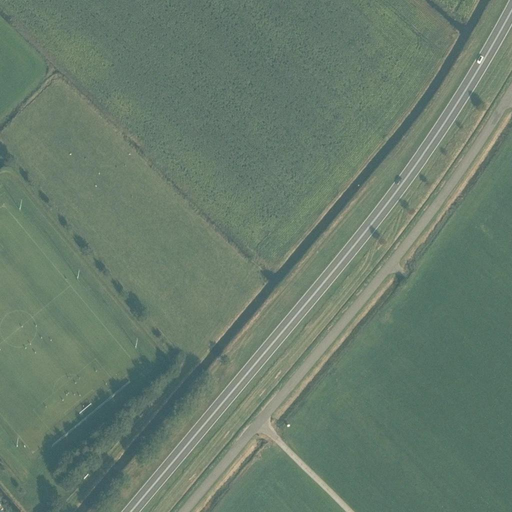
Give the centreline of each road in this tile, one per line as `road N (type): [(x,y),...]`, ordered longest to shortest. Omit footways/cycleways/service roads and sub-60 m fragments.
road 1 (trunk): [(131,511),(393,193),(511,8)]
road 2 (unclassified): [(188,511),(357,315),(466,172),(511,96)]
